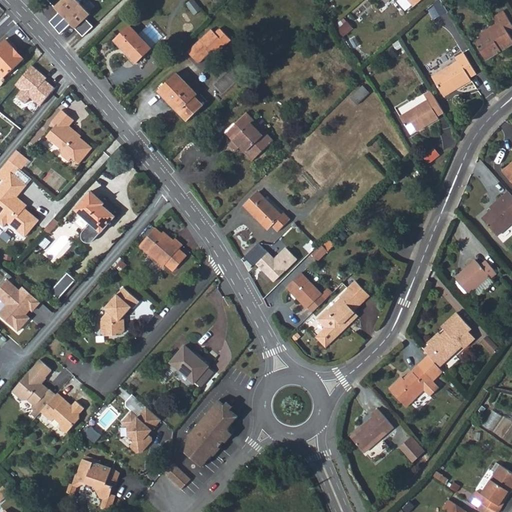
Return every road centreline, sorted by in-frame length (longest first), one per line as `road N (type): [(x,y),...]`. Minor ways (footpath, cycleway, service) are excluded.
road 1 (residential): [(319,388),(384,343),(469,145),(511,99)]
road 2 (residential): [(171,185),(25,352),(1,367)]
road 3 (residential): [(22,11),(171,185)]
road 4 (residential): [(222,259),(126,366),(92,378),(75,364)]
road 5 (residential): [(222,259),(284,373)]
